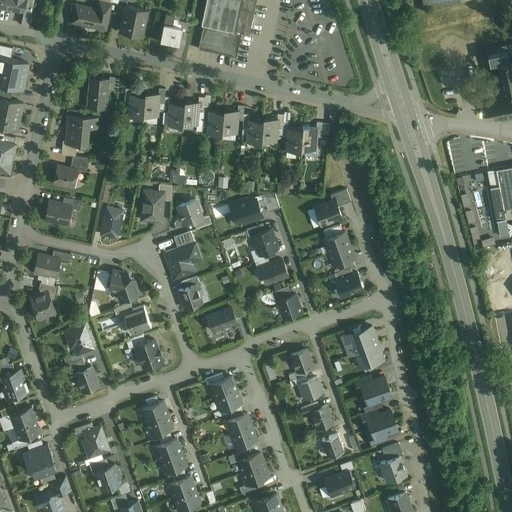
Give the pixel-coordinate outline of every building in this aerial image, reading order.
[(111,1),(104,0),(101,0),(99,10),(109,12),(111,1)] [(206,0),(202,24),(204,25),(234,31),(240,0),(206,0)] [(256,0),(240,0),(234,31),(241,33),(249,34),(256,0)] [(99,10),(76,5),(73,21),(105,28),(109,12),(99,10)] [(148,10),(126,5),(121,31),(142,36),(148,10)] [(194,13),(188,12),(185,24),(191,25),(194,13)] [(175,15),(166,13),(164,23),(160,41),(161,41),(161,40),(179,44),(178,45),(179,45),(183,27),(173,25),(175,15)] [(234,31),(204,25),(199,48),(236,56),(241,33),(234,31)] [(11,50),(0,47),(0,54),(10,56),(11,50)] [(507,51),(491,54),(493,63),(498,62),(509,60),(507,51)] [(28,63),(0,56),(0,70),(4,71),(1,83),(0,82),(0,83),(22,88),(23,89),(25,76),(27,76),(27,75),(26,75),(27,70),(28,70),(27,69),(28,63)] [(511,58),(509,60),(498,62),(503,88),(489,91),(490,97),(511,92),(511,58)] [(106,80),(93,79),(90,104),(104,106),(106,89),(110,89),(111,82),(106,82),(106,80)] [(22,88),(0,83),(0,90),(12,93),(20,95),(22,88)] [(12,93),(0,90),(0,97),(11,100),(12,93)] [(159,92),(145,91),(145,94),(143,114),(144,114),(157,115),(159,103),(159,92)] [(511,92),(490,97),(489,97),(494,119),(511,115),(511,92)] [(132,93),(131,93),(130,103),(129,116),(144,117),(144,114),(143,114),(145,94),(132,93)] [(0,97),(0,108),(2,109),(0,116),(0,126),(6,127),(18,130),(24,103),(11,100),(0,97)] [(198,101),(185,100),(184,103),(185,103),(183,123),(197,124),(198,111),(199,101),(198,101)] [(171,101),(170,112),(169,124),(183,126),(183,123),(185,103),(184,103),(171,101)] [(238,109),(224,108),(224,111),(222,131),(223,131),(236,132),(237,119),(238,109)] [(211,110),(210,110),(209,120),(208,133),(222,134),(223,131),(222,131),(224,111),(211,110)] [(78,116),(69,115),(67,140),(67,141),(77,142),(87,143),(88,127),(96,127),(97,117),(78,116)] [(277,117),(263,116),(263,119),(262,139),(276,141),(277,128),(278,118),(277,117)] [(250,118),(249,128),(248,141),(262,142),(262,139),(263,119),(250,118)] [(317,126),(303,125),(303,128),(301,148),(315,149),(316,136),(317,126)] [(290,126),(289,126),(288,137),(287,149),(301,151),(301,148),(303,128),(290,126)] [(4,134),(0,133),(0,140),(5,141),(4,145),(14,147),(15,144),(14,143),(16,136),(4,134)] [(0,140),(0,169),(9,172),(14,147),(4,145),(5,141),(0,140)] [(77,142),(67,141),(67,140),(63,140),(62,154),(73,155),(76,155),(77,142)] [(89,157),(76,156),(76,155),(73,155),(70,167),(77,169),(78,170),(86,172),(89,157)] [(96,166),(106,168),(108,159),(98,157),(96,166)] [(70,167),(58,165),(54,182),(73,186),(77,169),(70,167)] [(511,165),(496,169),(502,199),(504,209),(511,207),(511,165)] [(219,175),(219,186),(228,187),(229,176),(219,175)] [(111,201),(114,183),(108,182),(105,200),(111,201)] [(172,184),(159,183),(159,191),(164,191),(163,199),(171,200),(172,184)] [(159,191),(145,190),(142,218),(161,220),(163,199),(164,191),(159,191)] [(257,200),(260,206),(266,204),(269,210),(280,206),(275,192),(262,191),(265,198),(257,200)] [(323,197),(308,202),(316,223),(337,215),(330,194),(323,197)] [(255,195),(230,204),(238,225),(263,216),(260,206),(257,200),(255,195)] [(82,199),(64,196),(62,203),(71,205),(71,206),(80,208),(82,199)] [(196,198),(178,205),(184,223),(194,220),(203,217),(196,198)] [(511,207),(504,209),(502,199),(495,201),(498,218),(511,215),(511,207)] [(62,203),(50,201),(46,218),(60,221),(63,219),(68,220),(71,206),(71,205),(62,203)] [(355,208),(352,207),(353,202),(348,201),(346,216),(353,218),(355,208)] [(107,205),(101,233),(118,236),(123,209),(107,205)] [(203,217),(194,220),(197,227),(212,222),(209,215),(203,217)] [(266,221),(246,227),(254,251),(273,244),(266,221)] [(341,226),(318,233),(323,249),(346,241),(341,226)] [(179,247),(195,241),(191,230),(175,236),(179,247)] [(233,236),(224,239),(226,244),(235,241),(233,236)] [(179,247),(165,252),(174,277),(195,270),(192,261),(201,258),(195,241),(179,247)] [(346,241),(323,249),(328,263),(351,255),(346,241)] [(235,248),(227,251),(232,262),(239,259),(235,248)] [(71,253),(54,249),(52,256),(60,257),(60,258),(70,260),(71,253)] [(275,250),(255,257),(263,279),(283,272),(275,250)] [(52,256),(39,253),(35,270),(56,275),(60,258),(60,257),(52,256)] [(353,266),(330,274),(336,292),(359,285),(353,266)] [(127,271),(113,269),(109,288),(117,290),(121,299),(139,292),(134,278),(133,277),(133,276),(128,272),(128,273),(127,271)] [(109,272),(98,270),(94,287),(106,290),(109,272)] [(180,281),(183,287),(195,282),(200,281),(198,275),(180,281)] [(58,285),(40,281),(39,286),(57,292),(58,285)] [(183,287),(178,289),(185,308),(202,302),(195,282),(183,287)] [(39,286),(41,293),(31,296),(39,317),(41,318),(44,317),(46,315),(55,311),(51,299),(55,297),(57,292),(39,286)] [(292,288),(272,296),(279,314),(299,307),(292,288)] [(238,295),(227,299),(230,305),(232,304),(235,313),(243,310),(238,295)] [(94,313),(101,311),(97,298),(90,300),(94,313)] [(131,302),(114,308),(116,315),(123,312),(133,309),(131,302)] [(230,305),(206,313),(212,330),(223,326),(231,323),(238,320),(237,317),(235,313),(232,304),(230,305)] [(133,309),(123,312),(131,333),(151,325),(144,305),(133,309)] [(351,332),(363,327),(361,322),(349,326),(351,332)] [(85,323),(65,330),(69,341),(73,340),(77,353),(81,352),(94,347),(85,323)] [(231,323),(223,326),(225,331),(233,329),(231,323)] [(360,365),(364,364),(365,368),(376,365),(374,360),(384,357),(372,324),(363,327),(351,332),(342,335),(349,354),(355,352),(360,365)] [(144,335),(127,341),(129,348),(136,345),(146,341),(144,335)] [(161,353),(159,348),(158,348),(154,338),(146,341),(136,345),(138,352),(137,352),(140,361),(141,360),(144,368),(163,361),(160,354),(161,353)] [(307,348),(291,353),(297,370),(306,367),(313,364),(307,348)] [(77,353),(64,358),(66,364),(83,357),(81,352),(77,353)] [(83,357),(66,364),(68,369),(85,363),(83,357)] [(12,362),(0,366),(0,376),(1,376),(1,375),(15,370),(12,362)] [(93,366),(76,372),(83,391),(99,385),(93,366)] [(297,370),(289,373),(291,379),(306,374),(308,373),(306,367),(297,370)] [(15,370),(1,375),(1,376),(6,387),(8,386),(12,397),(29,391),(26,381),(23,382),(18,369),(15,370)] [(211,382),(224,378),(222,372),(206,378),(208,384),(211,382)] [(370,373),(354,378),(356,384),(361,382),(372,378),(370,373)] [(291,379),(290,380),(292,385),(299,383),(308,379),(306,374),(291,379)] [(365,393),(388,385),(385,374),(372,378),(361,382),(365,393)] [(224,378),(211,382),(216,395),(237,388),(232,375),(224,378)] [(308,379),(299,383),(304,398),(310,396),(311,397),(318,395),(317,393),(323,391),(317,376),(308,379)] [(392,395),(388,385),(365,393),(368,403),(380,399),(392,395)] [(237,388),(216,395),(221,409),(223,408),(240,402),(241,401),(237,388)] [(157,396),(146,400),(148,405),(159,401),(157,396)] [(368,403),(364,405),(366,410),(376,407),(382,405),(380,399),(368,403)] [(148,405),(143,407),(147,420),(168,413),(163,400),(159,401),(148,405)] [(318,401),(301,407),(303,413),(311,410),(320,407),(318,401)] [(242,408),(240,402),(223,408),(225,414),(230,412),(242,408)] [(17,403),(0,409),(3,416),(10,413),(19,409),(17,403)] [(320,407),(311,410),(318,427),(334,421),(327,404),(320,407)] [(19,409),(10,413),(14,426),(37,418),(32,405),(19,409)] [(366,410),(360,412),(362,418),(367,416),(378,412),(376,407),(366,410)] [(242,408),(230,412),(232,417),(244,413),(242,408)] [(378,412),(367,416),(370,426),(393,418),(390,408),(378,412)] [(232,417),(227,419),(232,432),(252,425),(247,412),(244,413),(232,417)] [(168,413),(147,420),(152,434),(157,432),(168,428),(173,426),(168,413)] [(37,418),(14,426),(19,439),(29,436),(42,431),(37,418)] [(393,418),(370,426),(374,437),(386,433),(397,429),(393,418)] [(92,422),(75,428),(77,434),(84,431),(94,427),(92,422)] [(94,427),(84,431),(89,444),(85,445),(89,457),(110,449),(108,444),(107,443),(106,440),(106,439),(101,425),(94,427)] [(252,425),(232,432),(236,446),(242,444),(253,439),(257,438),(252,425)] [(168,428),(157,432),(159,437),(170,433),(168,428)] [(170,433),(159,437),(161,443),(173,439),(170,433)] [(337,433),(322,438),(328,455),(343,449),(337,433)] [(374,437),(370,439),(372,444),(388,438),(386,433),(374,437)] [(359,448),(355,435),(349,437),(354,450),(359,448)] [(29,436),(19,439),(12,441),(14,448),(27,444),(31,442),(29,436)] [(161,443),(156,445),(161,458),(182,451),(177,437),(173,439),(161,443)] [(31,442),(27,444),(29,449),(44,444),(42,438),(31,442)] [(253,439),(242,444),(244,449),(245,449),(255,445),(253,439)] [(29,449),(23,452),(28,467),(31,466),(35,478),(57,471),(52,459),(54,458),(48,442),(44,444),(29,449)] [(383,448),(387,459),(399,455),(403,453),(399,442),(383,448)] [(244,449),(228,455),(231,462),(238,459),(248,455),(245,449),(244,449)] [(182,451),(161,458),(166,471),(183,465),(186,464),(182,451)] [(248,455),(238,459),(242,471),(265,463),(263,457),(263,456),(262,452),(260,451),(248,455)] [(387,459),(381,461),(387,480),(406,473),(399,455),(387,459)] [(106,457),(89,463),(92,471),(95,470),(109,465),(106,457)] [(340,463),(343,471),(348,469),(349,469),(354,467),(351,459),(340,463)] [(109,465),(95,470),(102,489),(122,482),(115,463),(109,465)] [(265,463),(242,471),(247,483),(257,480),(268,475),(270,473),(268,469),(267,469),(265,463)] [(183,465),(166,471),(168,477),(173,475),(185,471),(183,465)] [(343,471),(325,477),(331,494),(355,486),(349,469),(348,469),(343,471)] [(187,476),(185,471),(173,475),(176,480),(187,476)] [(176,480),(170,482),(175,496),(195,488),(191,475),(187,476),(176,480)] [(65,476),(50,481),(52,487),(56,486),(59,493),(70,489),(65,476)] [(247,483),(240,486),(242,492),(259,485),(257,480),(247,483)] [(52,487),(34,494),(38,504),(44,503),(46,509),(52,507),(53,511),(57,511),(65,509),(59,493),(56,486),(52,487)] [(195,488),(175,496),(180,509),(200,501),(195,488)] [(262,498),(273,494),(271,488),(260,492),(262,498)] [(216,501),(212,490),(206,492),(210,503),(216,501)] [(406,491),(388,498),(393,511),(410,511),(413,511),(406,491)] [(126,493),(111,498),(114,508),(121,505),(129,502),(126,493)] [(262,498),(256,500),(260,511),(263,511),(281,506),(277,493),(273,494),(262,498)] [(362,498),(351,502),(354,511),(358,511),(366,509),(362,498)] [(129,502),(121,505),(123,511),(122,511),(142,511),(137,499),(129,502)]
